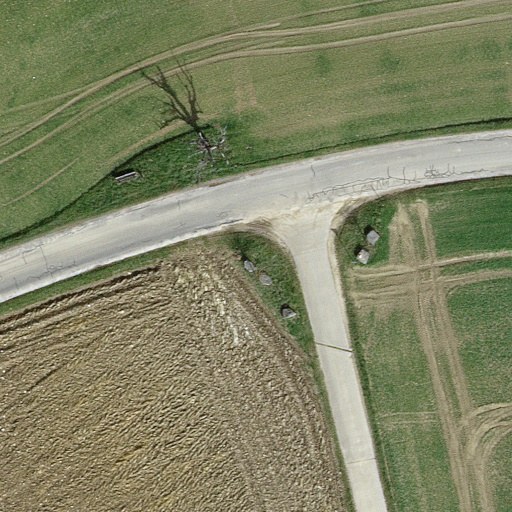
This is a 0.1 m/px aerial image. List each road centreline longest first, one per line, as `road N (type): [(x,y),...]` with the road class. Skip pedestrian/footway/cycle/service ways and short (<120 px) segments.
road 1 (unclassified): [(0,278),(511,152)]
road 2 (track): [(369,511),(292,204)]
